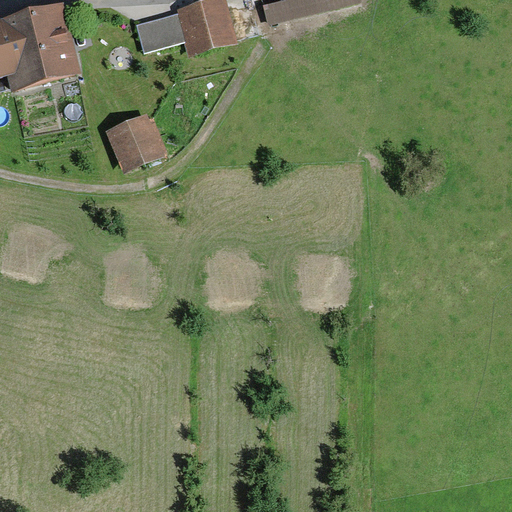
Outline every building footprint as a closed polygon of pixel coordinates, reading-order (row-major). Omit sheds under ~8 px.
[(186,45),(190,58),(238,46),(226,0),(178,13),(179,17),(186,45)] [(265,0),(271,22),(349,0),(265,0)] [(62,10),(0,26),(0,85),(8,83),(12,98),(81,80),(62,10)] [(186,45),(179,17),(136,28),(144,56),(186,45)] [(148,119),(106,136),(124,179),(166,162),(148,119)]
